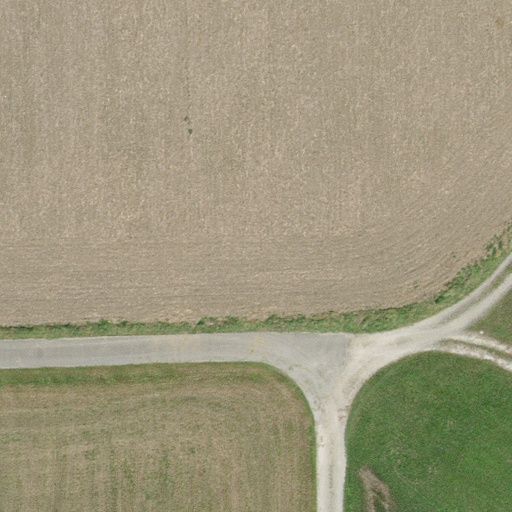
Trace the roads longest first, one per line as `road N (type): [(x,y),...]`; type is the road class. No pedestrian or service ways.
road 1 (track): [(0,355),(319,347),(441,333),(511,266)]
road 2 (track): [(319,347),(328,511)]
